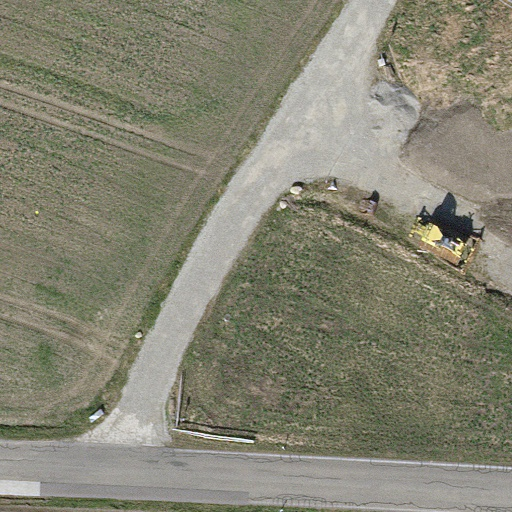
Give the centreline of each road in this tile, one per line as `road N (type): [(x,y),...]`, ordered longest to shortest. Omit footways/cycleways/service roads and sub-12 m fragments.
road 1 (track): [(91,467),(384,0)]
road 2 (tertiary): [(511,494),(0,464)]
